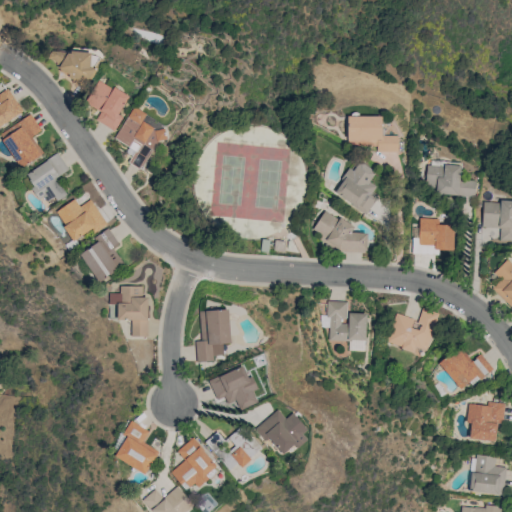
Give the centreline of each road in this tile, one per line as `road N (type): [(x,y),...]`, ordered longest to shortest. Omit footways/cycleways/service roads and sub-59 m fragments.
road 1 (residential): [(5,57),(47,94),(125,203),(191,258),(258,274),(414,276),(462,295),(511,341)]
road 2 (residential): [(191,258),(171,321),(169,404)]
